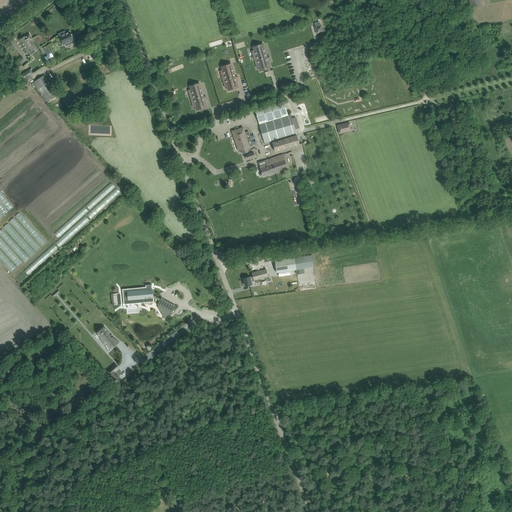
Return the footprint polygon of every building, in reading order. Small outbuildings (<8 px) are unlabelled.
[(468,0),(471,8),(482,5),(480,0),(468,0)] [(315,27),(317,33),(325,31),(324,29),(322,30),(321,25),(315,27)] [(59,34),(61,39),(63,44),(73,40),(70,32),(65,34),(64,32),(59,34)] [(20,40),(22,44),(26,49),(29,52),(35,48),(33,44),(31,45),(29,41),(32,38),(29,34),(26,36),(25,36),(20,40)] [(259,67),(260,71),(268,68),(267,67),(269,67),(268,62),(270,61),(269,57),(267,58),(263,44),(253,47),(257,59),(254,60),(257,68),(259,67)] [(14,67),(18,72),(20,71),(24,67),(20,62),(16,66),(14,67)] [(231,64),(222,67),(225,79),(223,80),(225,88),(228,87),(229,91),(238,88),(236,82),(239,81),(238,77),(235,78),(231,64)] [(31,69),(27,71),(22,75),(28,83),(33,80),(30,75),(34,73),(31,69)] [(44,75),(36,80),(33,82),(47,103),(57,96),(44,75)] [(190,86),(193,95),(190,96),(193,107),(196,106),(197,110),(206,107),(204,101),(207,100),(206,96),(203,97),(199,83),(190,86)] [(287,112),(284,102),(255,111),(258,121),(287,112)] [(296,134),(290,114),(259,124),(265,143),(296,134)] [(337,125),(339,133),(351,130),(349,122),(337,125)] [(16,168),(20,172),(26,166),(49,145),(45,140),(41,135),(32,143),(31,142),(40,134),(35,129),(35,130),(31,125),(1,151),(5,156),(11,163),(22,154),(26,159),(16,168)] [(232,131),(238,150),(242,149),(243,153),(248,152),(246,148),(249,147),(249,146),(253,145),(249,132),(245,133),(243,128),(232,131)] [(272,143),(275,151),(299,144),(296,135),(272,143)] [(266,164),(264,165),(260,166),(263,176),(271,174),(272,174),(286,169),(285,164),(281,155),(265,160),(266,164)] [(295,258),(297,269),(304,268),(313,267),(312,255),(295,258)] [(275,261),(277,272),(296,270),(297,269),(295,258),(275,261)] [(268,276),(267,274),(266,269),(252,273),(253,276),(243,278),(246,286),(252,285),(250,279),(253,279),(254,281),(268,276)] [(142,289),(128,291),(128,300),(144,299),(144,303),(154,302),(154,298),(160,301),(158,305),(159,306),(159,307),(166,317),(171,312),(172,312),(176,306),(161,298),(161,299),(153,295),(153,288),(150,289),(150,285),(152,285),(152,284),(145,285),(146,285),(146,287),(142,287),(142,289)] [(115,345),(118,342),(113,338),(112,338),(110,336),(112,334),(111,335),(104,327),(101,330),(100,329),(100,330),(101,330),(97,333),(104,344),(107,342),(112,348),(115,345),(116,346),(115,345)] [(113,367),(111,368),(114,372),(111,375),(115,380),(119,376),(115,372),(119,368),(115,364),(113,367)]
